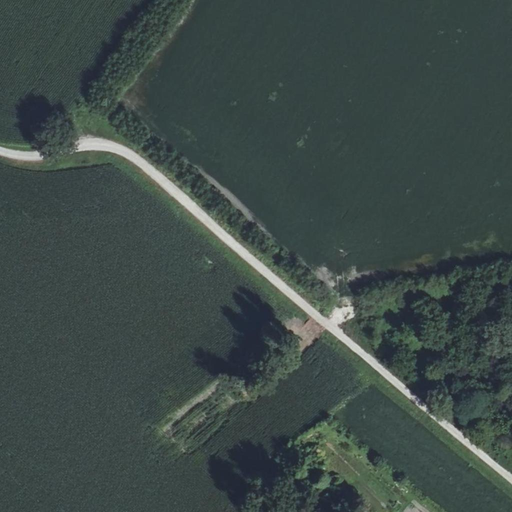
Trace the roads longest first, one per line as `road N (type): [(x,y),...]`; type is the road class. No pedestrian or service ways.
road 1 (unclassified): [(0,152),(108,147),(142,165),(317,312)]
road 2 (track): [(317,312),(511,480)]
road 3 (track): [(317,312),(511,280)]
